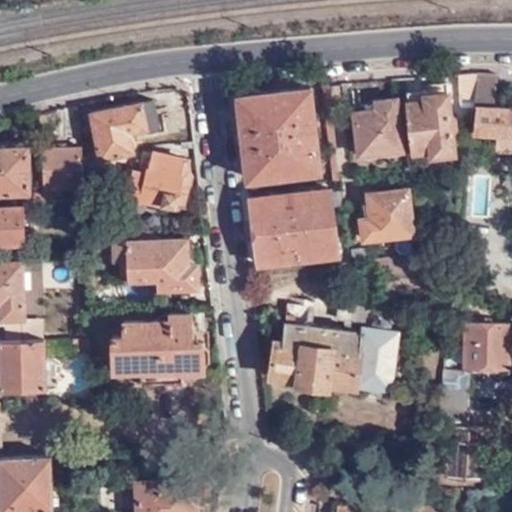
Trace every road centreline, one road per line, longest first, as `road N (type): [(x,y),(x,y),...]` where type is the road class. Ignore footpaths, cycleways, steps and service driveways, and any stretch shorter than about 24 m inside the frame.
road 1 (residential): [(208,72),(244,441),(295,485),(292,511)]
road 2 (residential): [(208,72),(511,57)]
road 3 (residential): [(0,107),(208,72)]
